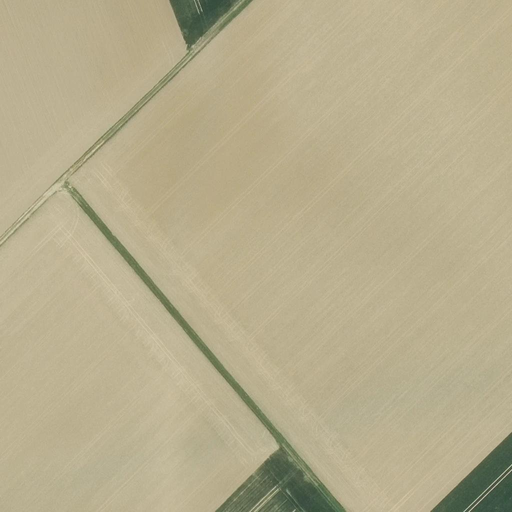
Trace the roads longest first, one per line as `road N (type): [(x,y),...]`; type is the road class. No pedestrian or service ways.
road 1 (track): [(344,511),(63,180)]
road 2 (track): [(0,242),(249,0)]
